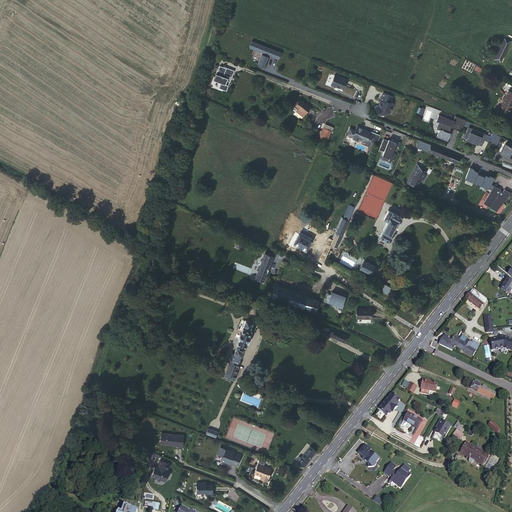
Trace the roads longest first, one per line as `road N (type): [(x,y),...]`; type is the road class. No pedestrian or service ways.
road 1 (track): [(222,0),(52,494),(33,511)]
road 2 (secondary): [(511,220),(281,511)]
